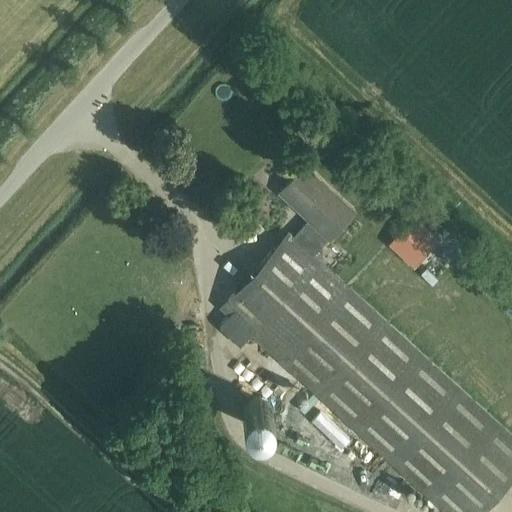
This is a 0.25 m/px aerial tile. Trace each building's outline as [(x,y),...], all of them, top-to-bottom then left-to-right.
[(294,238),(312,254),(328,237),(329,237),(353,211),(304,166),(280,193),(311,220),(294,238)] [(413,214),(387,243),(412,265),(437,237),(413,214)] [(511,435),(312,254),(294,238),(289,233),(221,308),(446,511),(476,511),(511,473),(511,435)] [(454,251),(448,257),(459,267),(465,261),(454,251)] [(271,417),(271,416),(272,414),(272,412),(272,411),(272,409),(272,407),(271,406),(271,404),(270,403),(269,401),(267,400),(266,398),(263,397),(262,396),(260,396),(259,395),(257,395),(255,395),(254,395),(251,396),(249,397),(246,399),(245,400),(244,402),(243,403),(242,405),(241,406),(241,408),(241,410),(240,411),(240,413),(241,415),(241,417),(242,418),(243,420),(244,421),(245,423),(247,424),(250,426),(251,427),(253,427),(256,427),(258,427),(260,427),(261,426),(263,426),(264,425),(266,424),(267,423),(268,422),(269,420),(270,419),(271,417)] [(214,401),(195,419),(209,434),(228,416),(214,401)]
